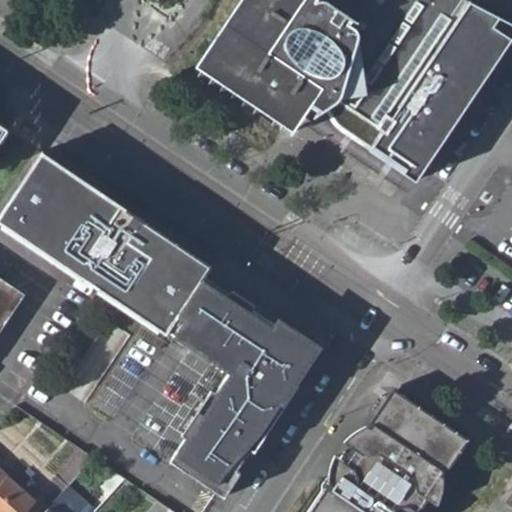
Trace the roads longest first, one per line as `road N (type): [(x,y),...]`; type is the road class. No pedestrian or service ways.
road 1 (residential): [(386,298),(296,223),(0,27)]
road 2 (residential): [(0,83),(267,261),(373,319)]
road 3 (residential): [(250,511),(373,319)]
road 4 (residential): [(386,298),(494,145)]
road 5 (residential): [(373,319),(511,414)]
road 6 (residential): [(511,380),(386,298)]
